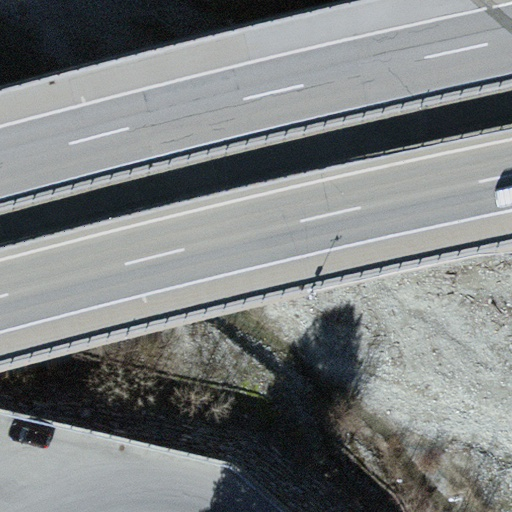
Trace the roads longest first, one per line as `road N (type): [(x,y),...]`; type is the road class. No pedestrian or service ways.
road 1 (motorway): [(511,39),(0,161)]
road 2 (motorway): [(0,297),(511,177)]
